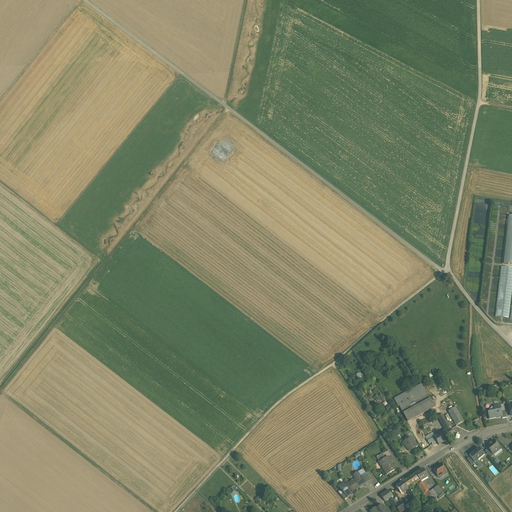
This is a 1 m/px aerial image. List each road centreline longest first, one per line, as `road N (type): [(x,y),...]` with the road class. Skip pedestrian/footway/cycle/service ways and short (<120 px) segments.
road 1 (track): [(502,338),(447,269),(86,0)]
road 2 (track): [(175,511),(280,399),(332,366),(443,270)]
road 3 (track): [(478,0),(478,102),(447,269)]
road 4 (track): [(0,391),(156,511)]
road 5 (secondary): [(343,511),(451,447),(511,428)]
road 6 (track): [(0,391),(110,253)]
road 7 (track): [(86,0),(0,109)]
road 8 (track): [(104,261),(0,180)]
